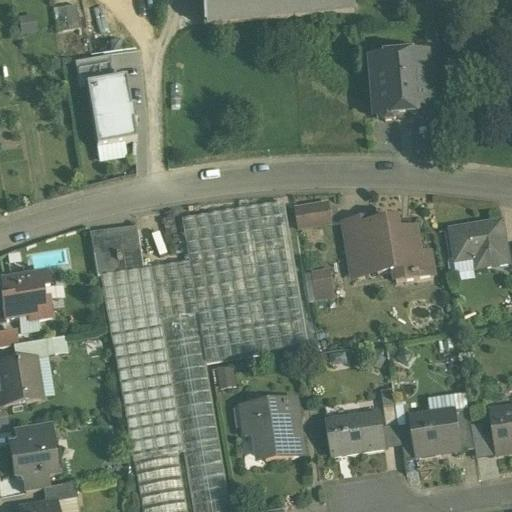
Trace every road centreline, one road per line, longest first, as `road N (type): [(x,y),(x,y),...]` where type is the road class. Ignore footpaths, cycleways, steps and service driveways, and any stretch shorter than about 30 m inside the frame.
road 1 (residential): [(0,236),(177,190),(274,178),(371,176),(511,188)]
road 2 (residential): [(511,489),(362,511)]
